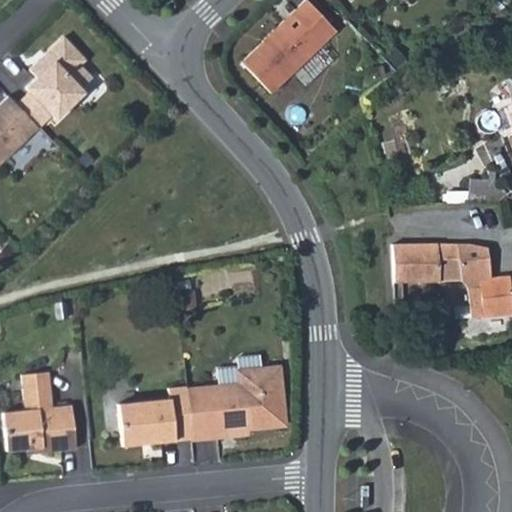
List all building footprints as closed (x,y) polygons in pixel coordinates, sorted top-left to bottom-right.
[(334,29),(305,0),(299,0),(287,12),(295,22),(290,27),(281,18),(259,39),(238,60),(267,91),(334,29)] [(287,12),(281,18),(290,27),(295,22),(287,12)] [(50,118),(71,99),(68,96),(76,89),(88,78),(76,65),(81,60),(59,36),(42,52),(49,60),(33,75),(22,86),(26,90),(12,103),(33,126),(46,114),(50,118)] [(33,75),(49,60),(42,52),(25,68),(33,75)] [(76,89),(68,96),(71,99),(79,92),(76,89)] [(0,156),(33,126),(12,103),(3,95),(0,97),(0,156)] [(395,277),(440,275),(463,275),(467,285),(469,314),(511,309),(511,270),(486,274),(485,261),(490,261),(490,243),(436,238),(393,241),(395,277)] [(235,382),(182,387),(187,436),(217,433),(217,428),(280,422),(274,364),(234,368),(235,382)] [(20,371),(23,407),(0,408),(0,411),(3,447),(39,444),(39,449),(73,445),(69,403),(50,405),(46,369),(20,371)] [(182,387),(181,384),(163,385),(164,396),(113,400),(116,442),(187,436),(182,387)]
